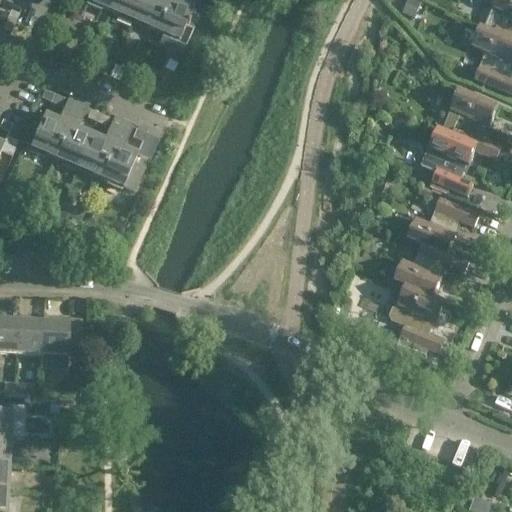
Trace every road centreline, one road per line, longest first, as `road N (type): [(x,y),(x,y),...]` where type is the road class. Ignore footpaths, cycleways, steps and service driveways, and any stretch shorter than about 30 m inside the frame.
road 1 (residential): [(455,422),(161,297),(0,287)]
road 2 (residential): [(455,422),(511,265)]
road 3 (residential): [(154,120),(24,63)]
